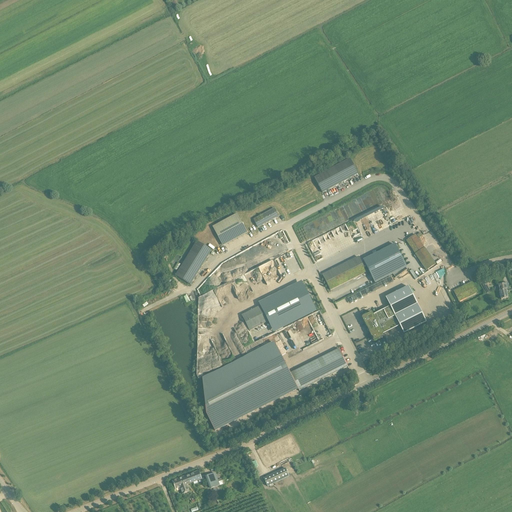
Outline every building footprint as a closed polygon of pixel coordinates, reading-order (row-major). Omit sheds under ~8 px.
[(322,194),(357,175),(358,175),(350,159),(314,178),(322,194)] [(258,228),(279,217),(274,208),(253,220),(258,228)] [(223,247),(248,234),(237,214),(212,227),(223,247)] [(436,265),(415,235),(406,241),(426,272),(436,265)] [(190,286),(212,251),(196,242),(175,276),(190,286)] [(374,283),(405,267),(394,245),(363,261),(374,283)] [(366,273),(358,257),(322,275),(330,291),(366,273)] [(412,270),(409,272),(415,280),(417,278),(412,270)] [(481,283),(487,294),(490,292),(484,281),(481,283)] [(472,282),(453,291),(459,302),(477,293),(472,282)] [(507,283),(504,284),(498,285),(499,292),(498,292),(500,300),(507,298),(506,290),(508,290),(507,283)] [(270,301),(282,325),(314,309),(310,302),(303,287),(294,291),(293,290),(278,297),(270,301)] [(408,287),(386,299),(390,307),(373,316),(372,313),(362,318),(374,343),(384,338),(383,335),(399,327),(404,335),(426,324),(408,287)] [(297,389),(274,344),(203,380),(207,415),(215,431),(297,389)] [(348,367),(339,350),(339,349),(290,374),(299,391),(348,367)] [(285,469),(271,476),(275,483),(288,477),(285,469)] [(191,474),(194,482),(202,480),(199,471),(191,474)] [(187,485),(194,482),(191,474),(184,477),(187,485)] [(206,477),(211,489),(219,486),(214,474),(206,477)] [(271,476),(264,479),(267,486),(275,483),(271,476)] [(189,492),(187,485),(184,477),(172,481),(175,490),(180,488),(183,494),(189,492)]
